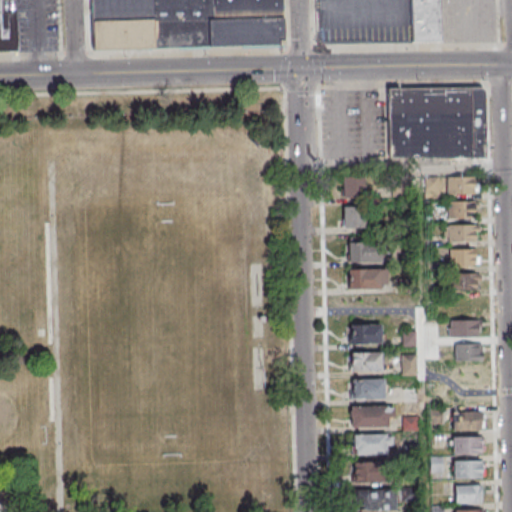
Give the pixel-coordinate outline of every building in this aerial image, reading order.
[(0,0),(0,51),(18,50),(16,11),(2,11),(1,0),(0,0)] [(93,0),(284,0),(286,44),(96,49),(93,0)] [(414,0),(415,43),(444,42),(443,0),(414,0)] [(388,88),(389,104),(390,159),(489,157),(488,86),(388,88)] [(342,197),(364,197),(364,176),(342,176),(342,197)] [(474,177),(446,177),(446,195),(474,195),(474,177)] [(473,201),(446,201),(446,219),(473,219),(473,201)] [(342,228),(364,228),(364,206),(342,206),(342,228)] [(443,224),(443,241),(478,241),(478,224),(443,224)] [(347,261),(380,261),(380,241),(347,241),(347,261)] [(479,266),(479,248),(449,248),(449,266),(479,266)] [(347,269),(347,288),(386,288),(386,268),(347,269)] [(479,272),(452,272),(452,290),(479,290),(479,272)] [(451,338),(478,338),(478,320),(451,320),(451,338)] [(381,324),(347,324),(347,343),(381,343),(381,324)] [(454,362),(481,362),(481,344),(454,344),(454,362)] [(349,351),(349,371),(384,371),(384,351),(349,351)] [(350,379),(349,399),(384,400),(385,380),(350,379)] [(450,390),(450,407),(480,407),(480,390),(450,390)] [(350,427),(391,427),(391,407),(350,407),(350,427)] [(479,431),(479,414),(451,414),(451,431),(479,431)] [(351,436),(351,455),(391,455),(391,436),(351,436)] [(481,438),(451,438),(451,455),(481,455),(481,438)] [(482,462),(452,462),(452,478),(482,478),(482,462)] [(352,464),(352,483),(386,483),(386,464),(352,464)] [(482,485),(454,485),(454,502),(482,502),(482,485)] [(353,511),(398,511),(398,492),(353,492),(353,511)]
